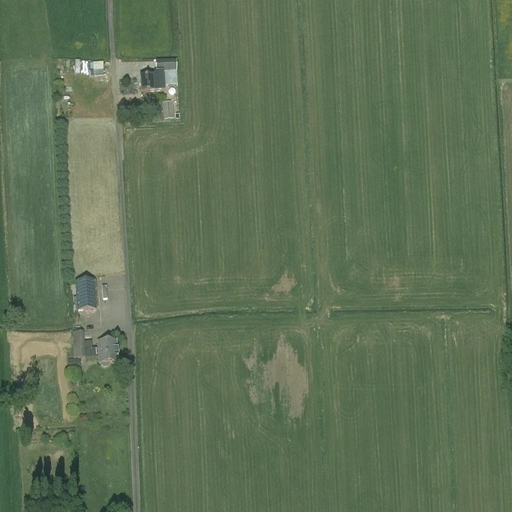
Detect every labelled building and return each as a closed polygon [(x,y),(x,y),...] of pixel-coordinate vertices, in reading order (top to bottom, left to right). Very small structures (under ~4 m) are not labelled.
[(139,78),(140,94),(164,92),(174,91),(174,101),(162,103),(164,122),(180,120),(176,73),(176,62),(155,62),(155,73),(153,77),(139,78)] [(104,77),(103,63),(93,63),(94,77),(104,77)] [(77,312),(95,311),(94,283),(76,284),(77,312)] [(117,363),(116,342),(97,343),(98,350),(92,350),(92,343),(84,344),(83,333),(73,334),(72,334),(74,360),(98,358),(98,364),(99,364),(101,367),(104,369),(107,369),(109,367),(110,364),(117,363)] [(75,370),(78,370),(77,361),(68,361),(68,371),(75,370)]
